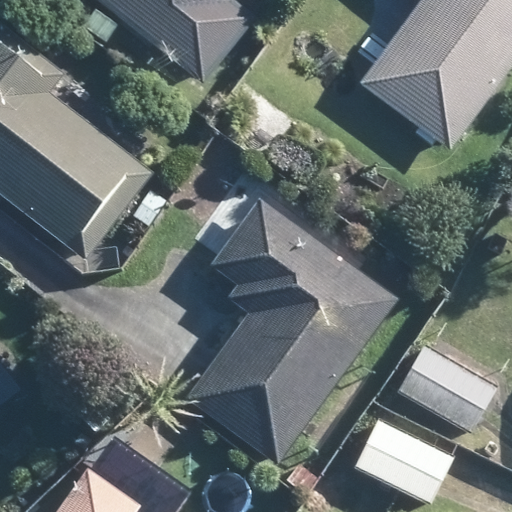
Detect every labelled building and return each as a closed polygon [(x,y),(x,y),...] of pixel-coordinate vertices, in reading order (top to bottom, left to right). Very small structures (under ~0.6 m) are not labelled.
[(98,0),(201,82),(249,22),(225,3),(226,0),(98,0)] [(511,59),(511,0),(417,0),(370,66),(357,84),(447,149),(511,59)] [(82,25),(102,40),(113,24),(93,11),(82,25)] [(46,93),(61,75),(0,26),(0,195),(83,261),(106,230),(149,175),(137,164),(46,93)] [(146,225),(164,198),(149,188),(131,214),(146,225)] [(392,299),(357,274),(254,202),(209,264),(236,284),(226,297),(247,312),(192,391),(184,400),(274,464),(392,299)] [(493,388),(431,351),(421,345),(395,391),(466,433),(474,420),(479,413),(484,403),(493,388)] [(93,431),(128,395),(104,372),(69,408),(93,431)] [(163,420),(193,442),(205,427),(174,404),(163,420)] [(429,493),(446,458),(447,455),(374,420),(352,467),(425,502),(429,493)] [(285,480),(303,494),(317,476),(297,463),(285,480)] [(130,511),(135,504),(82,468),(51,511),(130,511)]
